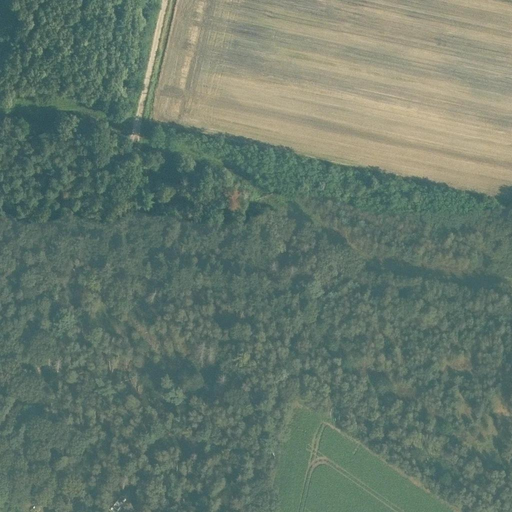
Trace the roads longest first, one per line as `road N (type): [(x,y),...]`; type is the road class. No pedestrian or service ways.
road 1 (track): [(511,285),(352,255),(247,170),(133,133)]
road 2 (track): [(133,133),(68,213),(54,243),(43,307),(41,436),(29,479),(0,488)]
road 3 (track): [(133,133),(165,0)]
